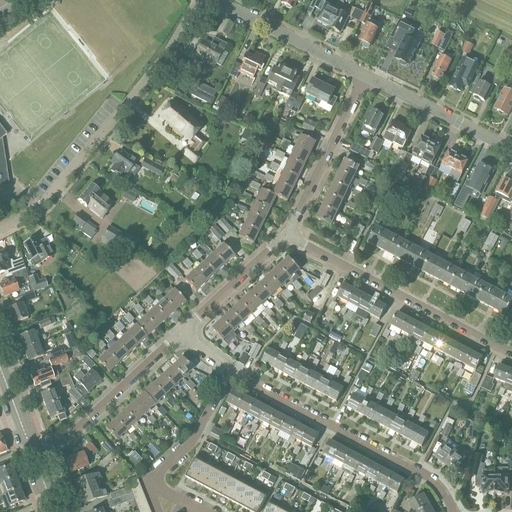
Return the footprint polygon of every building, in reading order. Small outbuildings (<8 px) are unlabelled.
[(282,0),(281,3),(286,5),(286,7),(289,9),(291,8),(292,8),(296,1),(300,3),(301,0),(282,0)] [(326,5),(326,0),(314,0),(312,4),(311,3),(306,13),(311,16),(314,10),(315,8),(322,11),(317,20),(322,23),(322,25),(326,27),(328,26),(336,10),(326,5)] [(370,47),(370,46),(371,46),(381,25),(369,19),(376,7),(369,4),(365,13),(360,22),(367,26),(359,40),(364,42),(363,44),(363,45),(363,46),(363,47),(363,48),(364,48),(365,49),(366,49),(367,49),(368,49),(368,48),(369,48),(370,47)] [(360,22),(365,13),(356,9),(351,18),(360,22)] [(348,16),(336,10),(328,26),(333,28),(332,29),(340,33),(348,16)] [(413,13),(407,10),(404,16),(410,19),(413,13)] [(394,40),(393,42),(401,46),(398,54),(395,59),(400,61),(400,63),(401,65),(404,66),(406,66),(407,65),(409,66),(419,45),(410,40),(412,35),(417,27),(403,20),(394,40)] [(218,32),(227,36),(233,25),(224,21),(218,32)] [(438,32),(432,45),(439,48),(442,43),(445,37),(445,36),(438,32)] [(444,53),(443,56),(441,55),(431,76),(434,78),(433,80),(437,82),(438,80),(441,81),(452,56),(444,53),(452,36),(446,34),(445,36),(445,37),(442,43),(439,48),(438,50),(444,53)] [(214,38),(211,44),(203,39),(195,54),(206,60),(204,64),(205,67),(208,69),(213,68),(222,51),(223,52),(226,45),(214,38)] [(466,42),(461,52),(469,56),(473,46),(466,42)] [(242,65),(235,61),(229,74),(236,78),(239,71),(253,78),(258,68),(260,68),(265,57),(255,52),(253,57),(249,56),(247,59),(243,57),(242,60),(244,61),(242,65)] [(460,64),(450,86),(460,90),(470,69),(460,64)] [(277,92),(289,69),(279,65),(277,69),(273,67),(267,81),(261,78),(254,93),(260,96),(267,81),(275,85),(273,90),(277,92)] [(296,73),(289,69),(277,92),(281,94),(289,98),(292,93),(299,80),(294,77),(296,73)] [(484,75),(483,77),(480,82),(474,95),(475,96),(474,98),(480,101),(481,99),(485,101),(493,84),(499,87),(504,76),(498,73),(495,80),(484,75)] [(318,82),(316,83),(312,80),(305,94),(315,99),(313,104),(314,104),(323,86),(321,85),(321,83),(318,82)] [(195,89),(192,96),(211,105),(214,99),(213,98),(216,92),(198,83),(195,89)] [(326,88),(323,86),(314,104),(318,106),(320,102),(332,108),(336,99),(330,96),(333,91),(332,91),(333,89),(333,88),(329,86),(327,86),(326,88)] [(507,116),(508,114),(511,107),(511,92),(505,89),(494,110),(507,116)] [(296,95),(292,93),(289,98),(284,108),(290,110),(291,107),(296,96),(296,95)] [(291,107),(290,110),(289,111),(295,114),(297,110),(303,100),(296,96),(291,107)] [(216,108),(223,111),(227,103),(220,100),(218,105),(216,108)] [(195,153),(197,151),(198,152),(205,143),(195,135),(201,127),(171,103),(160,116),(167,122),(165,124),(182,138),(183,136),(189,141),(187,143),(192,147),(191,149),(188,147),(183,153),(195,163),(200,157),(195,153)] [(373,136),(383,116),(378,113),(378,112),(375,110),(373,111),(371,110),(361,130),(373,136)] [(316,125),(305,119),(300,128),(312,134),(316,125)] [(330,124),(325,121),(321,124),(319,128),(326,131),(330,124)] [(393,145),(403,126),(393,121),(383,140),(393,145)] [(7,135),(0,126),(0,187),(9,186),(2,139),(7,135)] [(412,131),(403,126),(393,145),(403,150),(405,145),(405,144),(412,131)] [(252,134),(245,130),(240,138),(248,142),(252,134)] [(300,137),(294,148),(309,155),(314,144),(315,144),(315,143),(300,136),(300,137)] [(410,162),(412,163),(419,166),(421,161),(431,141),(430,141),(429,139),(426,138),(424,138),(422,136),(412,156),(413,157),(410,162)] [(283,139),(280,145),(288,149),(291,143),(283,139)] [(377,139),(372,150),(371,151),(372,151),(374,152),(378,154),(384,142),(377,139)] [(433,143),(431,141),(421,161),(430,166),(430,165),(433,167),(437,161),(434,159),(440,146),(439,145),(438,144),(436,142),(433,143)] [(367,159),(370,152),(361,148),(362,145),(354,142),(350,151),(367,159)] [(294,148),(289,160),(303,167),(304,167),(303,167),(309,155),(294,148)] [(129,184),(140,169),(134,165),(136,162),(130,158),(130,159),(119,151),(111,163),(115,165),(111,171),(121,178),(129,184)] [(277,151),(274,156),(282,160),(285,155),(277,151)] [(407,154),(407,153),(402,151),(395,165),(400,168),(401,168),(403,163),(407,154)] [(449,176),(459,156),(449,151),(442,165),(438,171),(449,176)] [(412,156),(407,154),(403,163),(409,165),(410,162),(413,157),(412,156)] [(459,156),(449,176),(452,178),(452,179),(457,182),(468,161),(459,156)] [(289,160),(283,172),(297,179),(298,179),(298,178),(303,167),(289,160)] [(345,160),(339,172),(353,178),(359,167),(345,160)] [(158,165),(151,162),(147,170),(154,173),(158,165)] [(272,162),(269,168),(277,172),(279,166),(272,162)] [(367,163),(364,170),(377,177),(380,170),(367,163)] [(401,168),(400,168),(396,176),(403,180),(409,166),(409,165),(403,163),(401,168)] [(471,182),(467,180),(454,206),(463,210),(472,191),(480,195),(485,186),(486,187),(490,179),(489,178),(492,172),(480,165),(471,182)] [(283,172),(278,184),(292,190),(292,191),(292,190),(297,179),(283,172)] [(353,178),(339,172),(334,183),(348,190),(353,178)] [(274,178),(266,174),(263,180),(271,184),(274,178)] [(429,180),(424,177),(422,176),(416,187),(424,191),(429,180)] [(430,177),(429,180),(424,191),(430,194),(438,181),(430,177)] [(366,188),(368,182),(360,178),(358,184),(366,188)] [(260,186),(246,180),(246,179),(242,187),(247,189),(248,187),(258,192),(260,186)] [(486,205),(481,216),(487,219),(490,220),(500,199),(510,204),(511,199),(511,193),(511,192),(511,181),(510,181),(510,182),(504,179),(494,200),(490,198),(486,205)] [(348,190),(334,183),(328,195),(342,202),(348,190)] [(455,198),(461,186),(455,183),(449,195),(455,198)] [(278,184),(272,195),(275,197),(287,202),(286,202),(292,190),(278,184)] [(91,185),(79,200),(87,207),(87,206),(102,219),(111,208),(110,207),(101,199),(103,196),(99,193),(99,192),(91,185)] [(126,190),(124,194),(135,200),(137,196),(126,190)] [(261,191),(255,202),(269,209),(270,209),(275,197),(272,195),(261,190),(260,190),(261,191)] [(355,190),(352,195),(360,199),(363,194),(355,190)] [(417,194),(409,190),(403,201),(411,205),(417,194)] [(244,193),(241,198),(250,203),(252,197),(244,193)] [(328,195),(322,207),(336,213),(342,202),(328,195)] [(216,200),(210,210),(215,213),(221,203),(216,200)] [(255,202),(250,214),(264,221),(264,220),(269,209),(255,202)] [(357,206),(349,202),(346,207),(355,211),(357,206)] [(444,208),(436,204),(430,216),(438,219),(444,208)] [(238,205),(236,211),(243,214),(246,209),(238,205)] [(336,213),(322,207),(317,219),(330,226),(336,213)] [(72,222),(82,229),(87,221),(77,214),(72,222)] [(250,214),(244,226),(258,233),(259,233),(259,232),(258,232),(264,221),(250,214)] [(222,219),(217,224),(226,234),(232,229),(222,219)] [(465,234),(471,223),(463,219),(458,230),(465,234)] [(352,237),(357,240),(364,228),(358,225),(352,237)] [(224,236),(215,226),(209,231),(219,242),(224,236)] [(238,237),(253,245),(253,244),(258,233),(244,226),(239,237),(238,237)] [(133,241),(109,227),(102,239),(104,240),(102,244),(115,251),(116,250),(118,246),(127,252),(128,250),(133,241)] [(395,258),(403,242),(375,227),(367,243),(395,258)] [(491,233),(485,244),(489,246),(493,248),(493,249),(499,237),(491,233)] [(35,239),(23,246),(28,254),(25,256),(28,262),(32,260),(38,257),(39,258),(41,262),(41,263),(54,256),(50,250),(48,245),(43,248),(40,243),(38,245),(37,243),(35,239)] [(403,242),(395,258),(422,272),(430,256),(403,242)] [(212,253),(224,266),(233,257),(222,244),(212,253)] [(196,250),(192,254),(198,261),(203,257),(196,250)] [(12,275),(25,270),(21,259),(7,264),(3,252),(0,253),(0,273),(5,271),(5,270),(8,269),(11,275),(12,275)] [(224,266),(212,253),(203,262),(214,274),(224,266)] [(458,271),(430,256),(422,272),(450,287),(458,271)] [(289,258),(279,267),(290,278),(300,269),(289,258)] [(186,259),(182,263),(188,270),(193,266),(186,259)] [(214,274),(203,262),(193,271),(204,283),(214,274)] [(172,265),(166,271),(176,281),(182,276),(172,265)] [(279,267),(270,276),(280,287),(290,278),(279,267)] [(25,270),(12,275),(13,279),(0,284),(0,289),(3,298),(18,292),(16,285),(29,280),(27,274),(25,270)] [(204,283),(193,271),(184,280),(195,292),(204,283)] [(486,285),(458,271),(450,287),(477,301),(486,285)] [(323,274),(320,281),(317,286),(318,286),(323,289),(329,277),(323,274)] [(37,275),(28,278),(33,292),(48,288),(45,279),(39,281),(37,275)] [(270,276),(260,285),(271,296),(280,287),(270,276)] [(292,285),(298,291),(302,287),(296,281),(292,285)] [(271,296),(260,285),(251,293),(261,305),(271,296)] [(348,303),(354,291),(343,285),(337,297),(348,303)] [(511,299),(486,285),(477,301),(505,316),(511,301),(511,299)] [(307,296),(312,300),(322,291),(318,286),(307,296)] [(152,291),(158,298),(163,294),(157,287),(152,291)] [(174,290),(164,299),(175,311),(185,302),(174,290)] [(282,293),(288,300),(292,296),(286,290),(282,293)] [(365,296),(354,291),(348,303),(358,309),(365,296)] [(33,293),(21,297),(24,304),(36,299),(33,293)] [(251,293),(241,302),(251,314),(261,305),(251,293)] [(147,296),(142,300),(149,307),(153,302),(147,296)] [(375,302),(365,296),(358,309),(369,314),(375,302)] [(273,302),(279,309),(283,305),(277,298),(273,302)] [(164,299),(155,308),(165,320),(175,311),(164,299)] [(251,314),(241,302),(231,311),(242,322),(251,314)] [(375,302),(369,314),(380,320),(386,307),(375,302)] [(28,319),(22,304),(8,310),(14,324),(28,319)] [(137,305),(133,309),(139,315),(144,311),(137,305)] [(263,311),(269,318),(273,314),(267,307),(263,311)] [(155,308),(145,317),(156,329),(165,320),(155,308)] [(242,322),(231,311),(222,320),(232,331),(242,322)] [(315,315),(308,311),(304,319),(310,323),(315,315)] [(128,313),(123,318),(129,324),(134,320),(128,313)] [(401,331),(408,319),(397,313),(390,326),(401,331)] [(253,320),(259,326),(264,323),(258,316),(253,320)] [(54,317),(49,319),(38,323),(40,329),(41,330),(51,325),(56,323),(54,317)] [(145,317),(136,326),(146,337),(156,329),(145,317)] [(408,319),(401,331),(412,337),(419,324),(408,319)] [(232,331),(222,320),(212,329),(222,340),(232,331)] [(118,322),(114,326),(120,333),(124,329),(118,322)] [(330,334),(334,326),(327,323),(323,331),(330,334)] [(376,324),(370,335),(376,338),(382,327),(376,324)] [(419,324),(412,337),(422,343),(429,330),(419,324)] [(244,329),(250,335),(254,331),(248,325),(244,329)] [(136,326),(126,334),(137,346),(146,337),(136,326)] [(115,338),(109,331),(105,327),(101,331),(105,335),(104,335),(110,342),(115,338)] [(440,335),(429,330),(422,343),(433,348),(440,335)] [(39,335),(35,337),(33,332),(19,337),(24,350),(42,343),(39,335)] [(64,335),(71,351),(77,349),(71,332),(64,335)] [(126,334),(116,343),(127,355),(137,346),(126,334)] [(440,335),(433,348),(444,354),(450,341),(440,335)] [(99,340),(97,341),(95,344),(101,350),(105,346),(99,340)] [(325,362),(329,364),(337,350),(340,343),(336,341),(325,362)] [(450,341),(444,354),(454,360),(461,347),(450,341)] [(44,349),(42,343),(24,350),(28,362),(42,356),(40,351),(44,349)] [(116,343),(107,352),(117,364),(127,355),(116,343)] [(262,346),(256,343),(249,355),(249,356),(255,359),(262,346)] [(346,346),(340,343),(337,350),(343,353),(346,346)] [(461,347),(454,360),(465,365),(472,352),(461,347)] [(63,355),(60,348),(49,352),(52,359),(63,355)] [(89,349),(85,353),(91,359),(95,355),(89,349)] [(273,368),(279,355),(268,350),(262,362),(273,368)] [(117,364),(107,352),(97,361),(108,373),(117,364)] [(238,363),(239,364),(244,366),(249,356),(249,355),(244,352),(238,363)] [(482,358),(472,352),(465,365),(476,371),(482,358)] [(65,355),(60,357),(49,361),(51,367),(49,368),(30,376),(34,386),(40,384),(42,388),(50,385),(49,381),(56,378),(58,376),(54,367),(68,361),(65,355)] [(279,355),(273,368),(283,374),(290,361),(279,355)] [(89,370),(94,366),(86,357),(81,362),(89,370)] [(172,366),(182,378),(192,368),(182,357),(172,366)] [(290,361),(283,374),(294,379),(300,367),(290,361)] [(182,378),(172,366),(162,375),(173,387),(182,378)] [(506,384),(511,371),(499,366),(494,379),(506,384)] [(311,372),(300,367),(294,379),(304,385),(311,372)] [(322,378),(315,390),(326,396),(332,383),(335,378),(337,379),(341,372),(337,370),(333,377),(330,375),(329,376),(327,380),(322,378)] [(354,385),(360,388),(367,373),(362,370),(354,385)] [(76,389),(75,390),(82,398),(100,381),(91,371),(79,383),(78,383),(76,385),(77,386),(75,387),(76,389)] [(410,379),(416,382),(420,374),(414,371),(410,379)] [(322,378),(311,372),(304,385),(315,390),(322,378)] [(475,390),(482,377),(475,373),(468,387),(475,390)] [(68,386),(72,384),(68,374),(60,382),(63,388),(68,386)] [(162,375),(153,384),(163,395),(173,387),(162,375)] [(214,379),(209,376),(202,388),(208,391),(214,379)] [(493,385),(495,380),(487,376),(482,388),(492,393),(495,386),(493,385)] [(185,385),(191,391),(195,387),(189,381),(185,385)] [(332,383),(326,396),(337,402),(344,390),(332,383)] [(153,384),(143,393),(154,404),(163,395),(153,384)] [(82,398),(75,390),(72,388),(67,392),(77,403),(82,398)] [(175,393),(181,400),(185,396),(179,389),(175,393)] [(45,407),(59,402),(55,390),(41,395),(45,407)] [(238,409),(245,396),(233,390),(227,403),(238,409)] [(154,404),(143,393),(134,402),(144,413),(154,404)] [(358,413),(365,401),(354,395),(348,408),(358,413)] [(255,401),(245,396),(238,409),(248,414),(255,401)] [(59,402),(45,407),(49,419),(51,419),(51,420),(55,419),(55,417),(57,416),(59,422),(66,419),(64,414),(62,408),(66,406),(63,398),(59,402)] [(166,402),(172,409),(176,405),(170,398),(166,402)] [(417,400),(412,410),(408,417),(412,419),(416,412),(414,411),(419,401),(417,400)] [(255,401),(248,414),(246,419),(244,418),(240,425),(244,428),(247,421),(251,423),(254,417),(259,420),(266,407),(255,401)] [(365,401),(358,413),(369,419),(376,406),(365,401)] [(134,402),(124,411),(135,422),(144,413),(134,402)] [(376,406),(369,419),(380,425),(386,412),(376,406)] [(156,411),(162,417),(166,413),(160,407),(156,411)] [(266,407),(259,420),(270,425),(276,413),(266,407)] [(124,411),(115,420),(125,431),(135,422),(124,411)] [(397,418),(386,412),(380,425),(390,430),(397,418)] [(287,418),(276,413),(270,425),(280,431),(287,418)] [(498,414),(495,420),(502,423),(504,417),(498,414)] [(147,420),(153,426),(157,422),(151,416),(147,420)] [(287,418),(280,431),(291,437),(298,424),(287,418)] [(407,423),(397,418),(390,430),(401,436),(407,423)] [(125,431),(115,420),(105,429),(115,440),(125,431)] [(495,420),(493,426),(500,429),(502,423),(495,420)] [(222,438),(225,440),(234,423),(233,422),(231,421),(225,433),(222,438)] [(407,423),(401,436),(411,441),(418,429),(407,423)] [(254,433),(258,426),(254,424),(250,431),(248,434),(251,436),(253,432),(254,433)] [(298,424),(291,437),(288,442),(286,441),(282,448),(286,450),(290,444),(293,446),(296,440),(301,442),(308,430),(298,424)] [(141,425),(137,429),(143,435),(147,431),(141,425)] [(453,428),(446,425),(441,436),(448,439),(453,428)] [(225,433),(213,427),(210,432),(222,438),(225,433)] [(469,439),(476,439),(477,427),(469,427),(469,439)] [(422,447),(429,435),(423,432),(418,429),(411,441),(422,447)] [(319,436),(308,430),(301,442),(312,448),(319,436)] [(234,443),(239,434),(234,432),(229,440),(234,443)] [(128,438),(134,444),(138,440),(132,434),(128,438)] [(446,465),(459,447),(449,440),(436,458),(446,465)] [(334,459),(340,447),(330,441),(323,454),(334,459)] [(97,450),(89,442),(84,446),(92,455),(95,458),(99,454),(96,451),(97,450)] [(149,448),(153,453),(158,448),(154,444),(149,448)] [(340,447),(334,459),(344,465),(351,453),(340,447)] [(460,455),(462,449),(459,447),(446,465),(450,468),(449,471),(454,474),(455,472),(456,472),(459,474),(461,473),(464,472),(465,466),(462,464),(465,459),(460,455)] [(133,452),(127,457),(136,466),(142,461),(133,452)] [(111,453),(100,463),(104,468),(115,458),(111,453)] [(351,453),(344,465),(355,471),(362,458),(351,453)] [(66,460),(71,473),(87,466),(83,454),(66,460)] [(476,455),(470,475),(476,476),(476,487),(482,487),(482,491),(483,491),(483,493),(486,493),(486,494),(488,494),(489,495),(493,495),(494,494),(495,494),(495,477),(495,471),(484,471),(484,465),(480,464),(482,457),(476,455)] [(195,483),(205,465),(207,461),(198,456),(186,478),(195,483)] [(358,476),(359,473),(366,476),(372,464),(362,458),(355,471),(353,474),(358,476)] [(291,464),(287,472),(294,476),(298,468),(291,464)] [(372,464),(366,476),(376,482),(383,469),(372,464)] [(205,465),(195,483),(204,487),(214,469),(213,469),(205,465)] [(213,492),(222,474),(223,474),(225,470),(216,465),(215,465),(213,469),(214,469),(204,487),(213,492)] [(0,483),(15,478),(10,466),(0,470),(0,483)] [(242,468),(238,475),(242,478),(247,470),(243,468),(242,468)] [(495,477),(495,494),(497,494),(497,495),(501,495),(502,494),(503,494),(503,493),(507,493),(507,492),(509,492),(509,477),(509,476),(509,471),(509,468),(507,468),(495,468),(495,471),(495,477)] [(337,483),(344,471),(340,469),(336,476),(334,474),(331,480),(337,483)] [(383,469),(376,482),(387,488),(393,475),(383,469)] [(98,474),(74,483),(79,494),(97,487),(95,482),(100,480),(98,474)] [(222,474),(213,492),(222,497),(231,479),(223,474),(222,474)] [(404,481),(393,475),(387,488),(398,493),(404,481)] [(0,496),(4,495),(19,489),(15,478),(0,483),(0,496)] [(127,482),(129,487),(138,483),(139,483),(137,478),(127,482)] [(240,483),(231,479),(222,497),(231,501),(240,483)] [(240,483),(231,501),(239,506),(251,484),(242,479),(240,483)] [(129,487),(131,492),(140,488),(141,488),(139,483),(138,483),(129,487)] [(248,511),(260,489),(251,484),(239,506),(248,511)] [(99,493),(97,487),(79,494),(83,505),(106,496),(104,491),(99,493)] [(131,492),(133,497),(142,493),(143,493),(141,488),(140,488),(131,492)] [(19,489),(4,495),(0,496),(0,498),(2,503),(3,502),(6,510),(15,507),(14,505),(24,501),(19,489)] [(259,511),(269,493),(260,489),(248,511),(250,511),(259,511)] [(125,496),(125,495),(123,490),(109,495),(112,501),(125,496)] [(125,496),(112,501),(107,503),(110,509),(133,500),(131,493),(125,495),(125,496)] [(145,498),(143,493),(142,493),(133,497),(135,502),(144,498),(145,498)] [(433,505),(428,497),(425,498),(424,496),(410,504),(414,511),(421,511),(430,507),(433,505)] [(147,503),(145,498),(144,498),(135,502),(137,507),(146,503),(147,503)] [(276,511),(280,505),(271,500),(264,511),(276,511)] [(149,508),(147,503),(146,503),(137,507),(139,511),(148,508),(149,508)]
